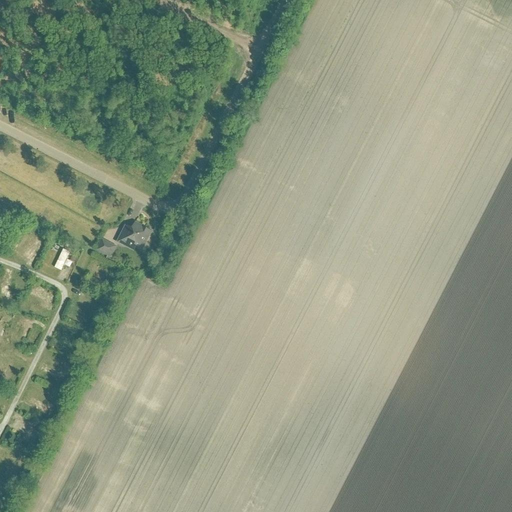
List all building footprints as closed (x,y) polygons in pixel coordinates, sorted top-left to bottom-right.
[(150,233),(133,224),(130,230),(125,227),(118,244),(134,252),(136,248),(144,252),(147,244),(145,243),(150,233)] [(112,259),(118,247),(102,239),(96,251),(112,259)] [(46,254),(38,273),(45,276),(54,257),(46,254)] [(34,314),(36,307),(27,304),(28,300),(18,297),(15,309),(34,314)] [(8,325),(0,340),(0,343),(5,346),(14,328),(8,325)] [(27,413),(24,418),(31,421),(33,416),(27,413)]
